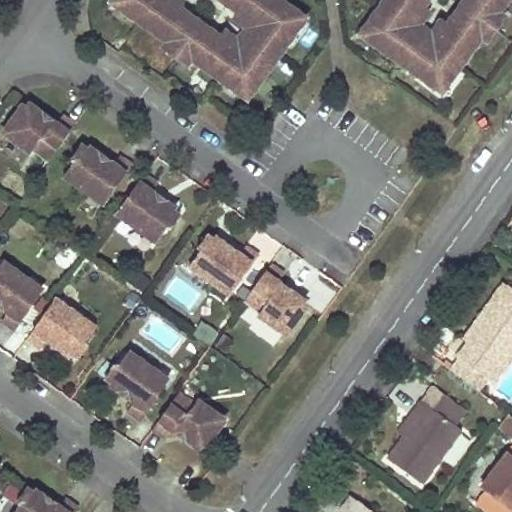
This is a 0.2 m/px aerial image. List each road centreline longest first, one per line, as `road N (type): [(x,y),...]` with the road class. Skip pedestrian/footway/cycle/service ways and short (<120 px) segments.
road 1 (unclassified): [(258,511),(511,158)]
road 2 (residential): [(24,32),(227,175),(276,181)]
road 3 (residential): [(174,511),(0,385)]
road 4 (residential): [(316,228),(342,219),(356,195),(342,157),(302,150),(276,181)]
